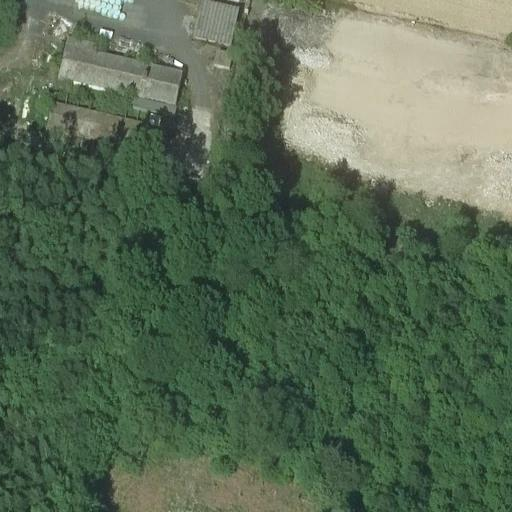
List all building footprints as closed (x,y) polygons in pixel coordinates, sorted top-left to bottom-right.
[(193,40),(231,49),(239,16),(202,6),(193,40)] [(56,82),(176,110),(183,78),(92,57),(94,50),(65,43),(56,82)] [(233,59),(218,55),(215,69),(230,72),(233,59)] [(147,129),(50,106),(44,132),(141,154),(141,157),(162,162),(168,138),(147,133),(147,129)] [(462,169),(462,134),(415,133),(414,148),(437,148),(437,169),(462,169)] [(468,172),(507,182),(511,164),(511,150),(476,141),(468,172)]
